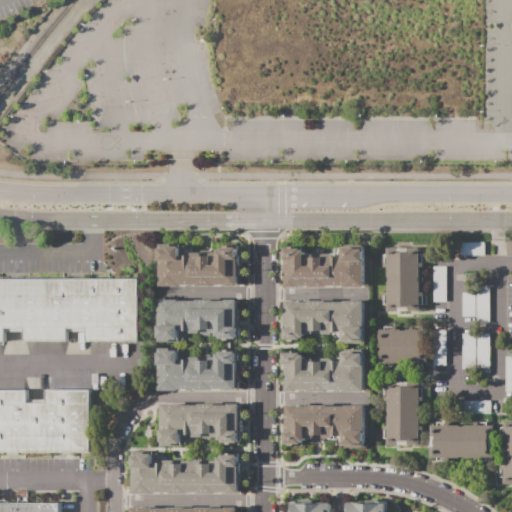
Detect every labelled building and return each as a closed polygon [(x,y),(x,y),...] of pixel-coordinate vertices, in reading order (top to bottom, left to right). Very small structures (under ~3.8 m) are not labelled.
[(461,242),(484,242),(484,255),(461,255),(461,242)] [(286,287),(286,248),(303,248),(303,251),(307,251),(307,253),(314,253),(314,256),(322,256),(322,254),(334,254),(334,256),(344,256),(344,244),(364,244),(364,287),(286,287)] [(161,286),(161,248),(168,248),(168,246),(181,246),(181,256),(193,256),(193,253),(203,253),(203,256),(211,256),(211,253),(219,253),(219,249),(222,249),(222,246),(240,246),(240,286),(161,286)] [(387,247),(419,247),(419,263),(422,263),(422,266),(419,266),(419,293),(423,293),(423,297),(419,297),(419,311),(387,311),(387,296),(383,296),(383,293),(387,293),(387,267),(384,267),(384,263),(387,263),(387,247)] [(433,266),(445,266),(445,302),(433,302),(433,266)] [(0,277),(136,278),(136,342),(0,340),(0,277)] [(476,287),(489,287),(489,323),(476,323),(476,287)] [(461,293),(475,293),(475,317),(461,317),(461,293)] [(160,299),(240,299),(240,339),(222,339),(222,336),(218,336),(218,334),(211,334),(211,335),(201,335),(201,334),(192,334),(192,336),(185,336),(185,340),(180,340),(180,341),(160,341),(160,299)] [(286,300),(364,300),(364,343),(354,343),(354,340),(343,340),(343,332),(334,332),(334,334),(324,334),(324,336),(314,336),(314,334),(308,334),(308,336),(306,336),(306,339),(303,339),(303,341),(295,341),(295,339),(286,339),(286,300)] [(380,329),(392,329),(392,326),(396,326),(396,329),(427,329),(427,363),(380,363),(380,329)] [(433,330),(445,330),(445,366),(433,366),(433,330)] [(462,333),(475,333),(475,369),(462,369),(462,333)] [(477,334),(489,334),(489,369),(477,369),(477,334)] [(159,390),(159,352),(167,352),(167,350),(180,350),(180,360),(191,360),(191,356),(202,356),(202,360),(210,360),(210,356),(218,356),(217,353),(221,353),(221,350),(238,349),(238,371),(241,371),(241,383),(238,383),(238,390),(159,390)] [(285,352),(304,352),(304,356),(306,356),(306,361),(323,361),(323,359),(332,359),(332,361),(343,361),(343,350),(365,350),(365,391),(285,391),(285,352)] [(387,382),(394,382),(394,386),(410,386),(410,382),(420,382),(420,444),(387,444),(387,382)] [(0,389),(24,389),(24,402),(42,402),(42,389),(88,389),(87,452),(0,452),(0,389)] [(455,401),(491,401),(491,414),(455,414),(455,401)] [(162,404),(242,403),(242,443),(224,443),(224,441),(220,441),(220,438),(213,438),(213,440),(203,440),(203,438),(194,438),(194,440),(187,440),(187,445),(182,445),(182,446),(162,446),(162,404)] [(287,405),(365,405),(365,445),(340,445),(340,435),(332,435),(332,438),(324,438),(324,440),(315,440),(315,438),(306,438),(306,441),(303,441),(303,444),(287,444),(287,405)] [(504,421),(511,421),(511,485),(504,485),(504,469),(501,469),(501,465),(504,465),(504,421)] [(431,425),(446,425),(446,422),(450,422),(450,425),(474,425),(474,422),(478,422),(478,425),(493,425),(493,458),(431,458),(431,425)] [(134,494),(134,456),(141,456),(141,454),(154,454),(154,463),(165,463),(165,460),(220,460),(220,456),(224,456),(224,454),(240,454),(240,494),(134,494)] [(0,511),(0,502),(60,503),(59,511),(0,511)] [(342,511),(343,502),(386,502),(385,511),(342,511)] [(286,511),(286,503),(330,504),(329,511),(286,511)]
